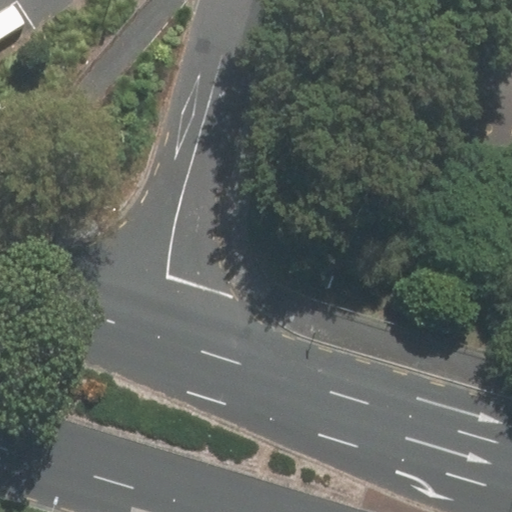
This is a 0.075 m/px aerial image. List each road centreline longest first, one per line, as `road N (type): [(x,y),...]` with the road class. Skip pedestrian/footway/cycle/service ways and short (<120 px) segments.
road 1 (primary): [(0,282),(511,445)]
road 2 (primary): [(237,511),(0,441)]
